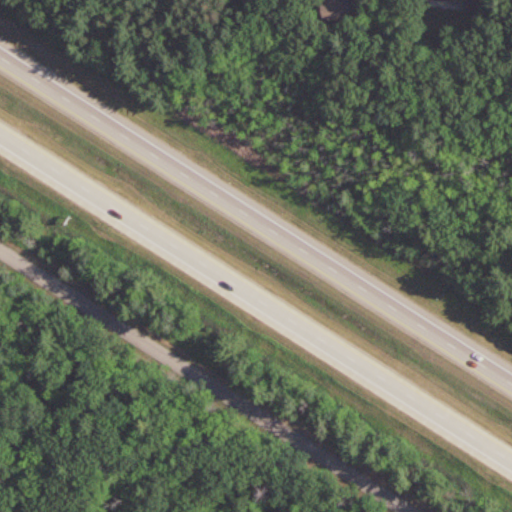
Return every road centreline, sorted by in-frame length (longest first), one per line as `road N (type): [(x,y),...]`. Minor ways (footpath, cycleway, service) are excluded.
road 1 (motorway): [(511,383),(0,55)]
road 2 (motorway): [(0,134),(511,461)]
road 3 (residential): [(420,511),(0,247)]
